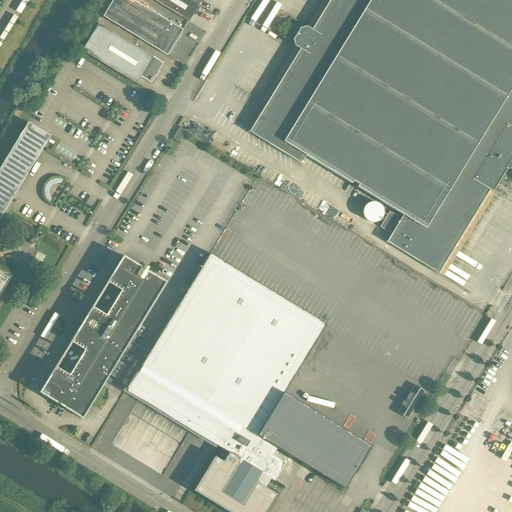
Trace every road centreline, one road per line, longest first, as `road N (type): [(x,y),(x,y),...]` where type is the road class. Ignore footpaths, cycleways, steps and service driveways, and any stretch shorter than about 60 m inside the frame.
road 1 (unclassified): [(0,387),(238,0)]
road 2 (unclassified): [(384,511),(511,303)]
road 3 (unclassified): [(181,511),(0,404)]
road 4 (unknown): [(497,390),(475,435),(463,511)]
